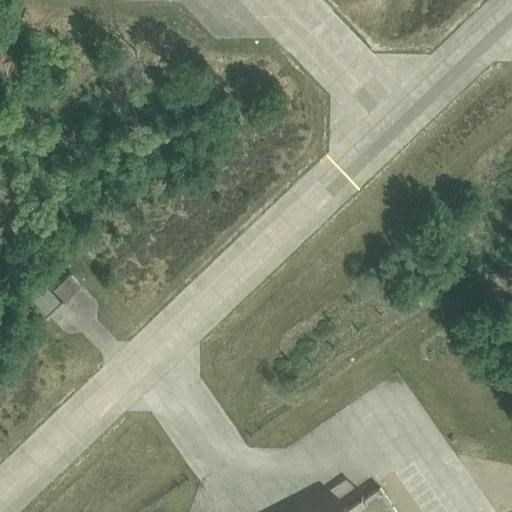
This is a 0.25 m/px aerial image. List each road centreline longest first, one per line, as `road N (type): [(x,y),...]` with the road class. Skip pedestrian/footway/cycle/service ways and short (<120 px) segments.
road 1 (unknown): [(127,373),(511,15)]
road 2 (unknown): [(507,511),(499,502),(441,488),(368,445),(258,496),(207,469),(127,373)]
road 3 (unknown): [(0,492),(127,373)]
